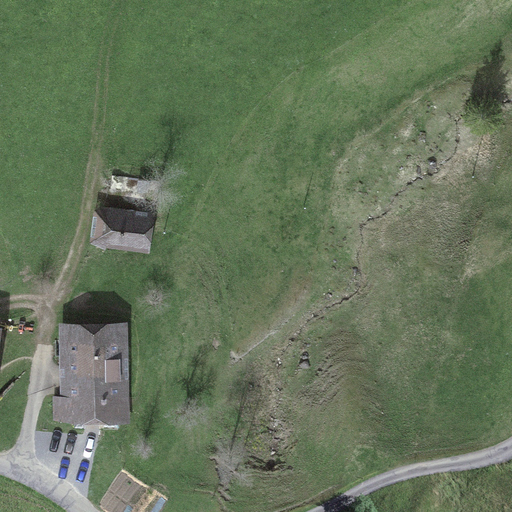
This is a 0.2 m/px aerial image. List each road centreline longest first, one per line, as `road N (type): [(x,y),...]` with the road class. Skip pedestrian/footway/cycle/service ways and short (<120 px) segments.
road 1 (track): [(22,475),(53,306),(91,189),(119,0)]
road 2 (track): [(321,511),(381,482),(511,448)]
